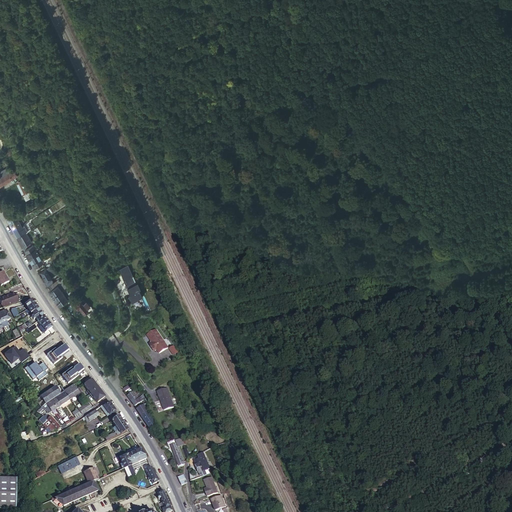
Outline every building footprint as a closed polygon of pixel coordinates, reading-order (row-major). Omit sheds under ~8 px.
[(473,8),(466,13),(469,17),(476,11),(473,8)] [(0,180),(10,176),(7,169),(0,171),(0,180)] [(0,185),(16,178),(15,174),(10,176),(0,180),(0,185)] [(15,186),(20,197),(28,193),(22,182),(15,186)] [(6,207),(3,212),(5,216),(14,212),(10,204),(6,207)] [(7,220),(16,215),(14,212),(5,216),(7,220)] [(22,218),(19,213),(16,215),(7,220),(10,224),(18,220),(22,218)] [(21,225),(18,220),(10,224),(13,230),(21,225)] [(21,225),(13,230),(17,237),(26,233),(32,229),(29,223),(24,226),(24,228),(23,229),(21,225)] [(26,233),(17,237),(24,250),(30,247),(28,243),(31,242),(26,233)] [(33,246),(25,251),(29,259),(38,254),(33,246)] [(29,259),(35,268),(38,266),(43,263),(38,254),(29,259)] [(46,267),(43,263),(38,266),(40,271),(46,267)] [(56,270),(52,264),(46,268),(45,268),(46,269),(41,272),(47,282),(50,280),(52,279),(51,278),(49,274),(56,270)] [(137,282),(129,264),(119,269),(128,287),(131,293),(130,293),(133,301),(144,296),(140,289),(142,288),(139,282),(137,282)] [(51,278),(58,274),(56,270),(49,274),(51,278)] [(53,283),(48,287),(51,291),(63,283),(60,278),(53,283)] [(51,291),(49,292),(53,297),(61,291),(64,290),(63,289),(66,287),(63,283),(51,291)] [(61,291),(53,297),(56,302),(65,296),(61,291)] [(60,307),(68,301),(65,296),(56,302),(60,307)] [(8,305),(18,302),(16,297),(9,300),(1,303),(3,308),(4,308),(8,306),(8,305)] [(80,307),(84,313),(88,310),(87,308),(90,306),(83,298),(81,299),(80,298),(79,299),(79,300),(76,303),(79,308),(80,307)] [(34,305),(32,301),(24,306),(25,306),(27,310),(34,305)] [(37,309),(34,305),(27,310),(29,312),(30,313),(29,314),(29,315),(32,313),(37,309)] [(36,319),(38,322),(44,318),(37,309),(32,313),(34,316),(32,317),(34,320),(36,319)] [(10,319),(6,311),(0,313),(0,317),(0,318),(4,316),(7,321),(10,320),(10,319)] [(45,333),(52,328),(44,318),(38,322),(42,327),(41,328),(45,333)] [(156,349),(162,357),(171,352),(156,329),(147,335),(150,340),(149,344),(152,349),(154,350),(156,349)] [(173,355),(179,352),(173,344),(168,348),(173,355)] [(104,397),(92,380),(86,384),(84,385),(96,402),(104,397)] [(131,382),(122,390),(125,393),(134,386),(131,382)] [(76,390),(73,385),(69,388),(75,397),(77,395),(79,394),(76,390)] [(60,395),(60,394),(56,389),(55,387),(40,398),(42,402),(37,404),(38,406),(40,408),(43,407),(50,401),(55,398),(60,395)] [(75,397),(69,388),(64,392),(70,400),(75,397)] [(158,391),(165,410),(175,407),(169,388),(158,391)] [(136,390),(127,396),(130,400),(134,397),(136,400),(138,398),(138,397),(140,396),(136,390)] [(70,400),(64,392),(60,394),(60,395),(65,403),(70,400)] [(60,406),(65,403),(60,395),(55,398),(60,406)] [(134,397),(130,400),(137,409),(145,403),(141,397),(138,398),(136,400),(134,397)] [(56,409),(60,406),(55,398),(50,401),(56,409)] [(43,407),(45,411),(48,414),(56,409),(50,401),(43,407)] [(109,416),(115,411),(109,401),(102,406),(109,416)] [(82,407),(86,412),(91,408),(88,403),(82,407)] [(144,405),(137,409),(137,410),(140,414),(147,409),(144,405)] [(107,417),(109,416),(102,406),(100,407),(107,417)] [(81,415),(86,412),(82,407),(78,410),(81,415)] [(147,409),(140,414),(142,418),(149,413),(147,409)] [(82,420),(83,422),(85,420),(87,424),(99,417),(95,411),(83,419),(82,420)] [(149,413),(142,418),(145,422),(152,417),(149,413)] [(45,415),(43,417),(47,420),(47,421),(43,425),(47,429),(48,428),(52,432),(55,429),(56,431),(60,428),(51,417),(48,419),(45,415)] [(120,435),(128,430),(119,416),(111,421),(117,431),(115,432),(116,436),(120,435)] [(145,422),(150,429),(157,424),(152,417),(145,422)] [(176,442),(178,448),(184,446),(183,440),(176,442)] [(178,467),(183,466),(182,464),(176,444),(171,445),(178,467)] [(139,463),(146,459),(140,449),(134,453),(137,460),(139,463)] [(126,457),(131,467),(133,466),(137,464),(139,463),(137,460),(134,453),(126,457)] [(119,459),(124,470),(131,467),(126,457),(126,456),(119,459)] [(81,464),(78,457),(67,463),(59,467),(63,474),(81,464)] [(194,461),(201,477),(206,475),(203,467),(206,466),(205,462),(201,464),(200,459),(194,461)] [(124,470),(129,479),(135,476),(131,467),(124,470)] [(89,485),(94,483),(99,480),(94,468),(84,473),(89,485)] [(151,486),(158,482),(151,468),(146,470),(145,471),(149,478),(147,479),(151,486)] [(189,476),(191,480),(199,476),(198,475),(195,476),(193,471),(189,472),(191,476),(189,476)] [(184,475),(178,478),(181,484),(187,482),(184,475)] [(0,509),(15,510),(16,478),(0,477),(0,509)] [(208,497),(218,493),(212,477),(204,481),(208,488),(205,490),(208,497)] [(67,494),(55,499),(63,506),(98,492),(94,483),(89,485),(73,491),(67,494)] [(167,500),(163,491),(157,494),(158,497),(157,498),(159,504),(160,505),(163,503),(162,502),(167,500)] [(215,511),(216,511),(225,509),(220,497),(211,501),(215,511)] [(171,511),(172,511),(167,500),(162,502),(163,503),(160,505),(162,510),(162,511),(171,511)]
